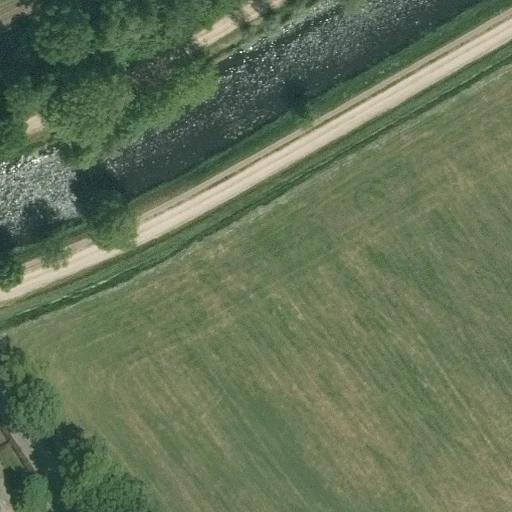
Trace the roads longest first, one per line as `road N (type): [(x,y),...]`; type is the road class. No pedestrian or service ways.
road 1 (track): [(0,291),(190,210),(511,30)]
road 2 (track): [(0,138),(80,106),(276,0)]
road 3 (unclassified): [(72,511),(0,405)]
